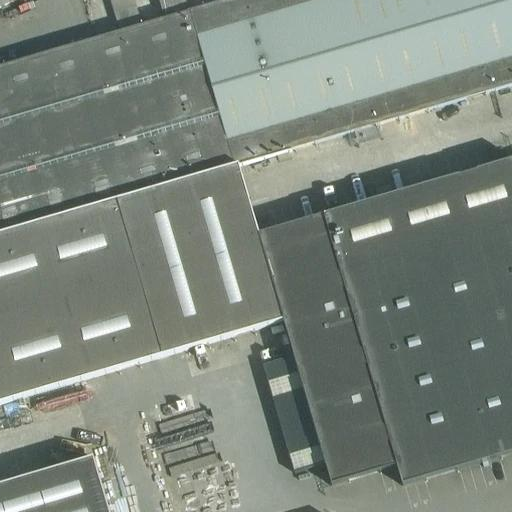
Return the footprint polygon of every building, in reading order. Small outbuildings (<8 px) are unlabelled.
[(0,235),(239,168),(193,12),(189,13),(185,0),(159,0),(165,20),(142,26),(134,0),(117,0),(111,2),(120,33),(0,67),(0,235)] [(511,0),(233,0),(193,12),(239,168),(287,154),(438,109),(511,87),(511,0)] [(511,162),(324,217),(259,236),(283,321),(284,322),(291,349),(292,349),(294,357),(264,366),(295,476),(326,466),(333,487),(398,468),(403,487),(511,455),(511,162)] [(239,168),(0,235),(0,404),(27,397),(66,386),(92,378),(129,367),(284,322),(283,321),(259,236),(239,168)] [(0,511),(110,511),(94,459),(0,487),(0,511)]
